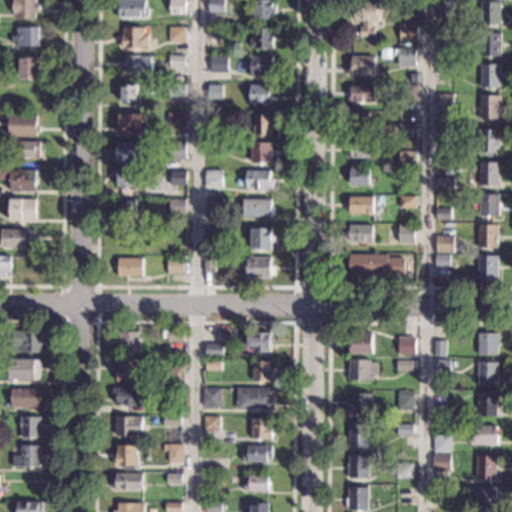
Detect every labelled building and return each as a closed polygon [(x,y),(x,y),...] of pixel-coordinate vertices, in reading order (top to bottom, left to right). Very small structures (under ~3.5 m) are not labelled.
[(35,0),(35,4),(39,4),(39,12),(35,12),(35,20),(16,19),(16,14),(13,14),(13,0),(35,0)] [(145,0),(145,7),(148,7),(148,16),(146,16),(146,18),(119,18),(119,0),(145,0)] [(185,0),(185,14),(169,14),(169,0),(185,0)] [(224,0),(224,12),(208,12),(208,0),(224,0)] [(272,0),(272,5),(275,5),(275,13),(272,13),(272,20),(250,20),(250,10),(253,10),(253,0),(272,0)] [(455,0),(454,18),(449,18),(449,26),(438,26),(438,17),(436,17),(437,0),(455,0)] [(388,12),(377,12),(377,21),(371,20),(371,27),(374,27),(374,37),(360,37),(360,27),(362,27),(362,21),(354,21),(354,1),(388,2),(388,12)] [(499,24),(480,24),(481,1),(482,1),(500,1),(499,24)] [(416,41),(399,41),(399,25),(416,25),(416,41)] [(185,42),(169,42),(169,27),(185,26),(185,42)] [(39,33),(42,33),(42,40),(39,40),(39,46),(17,46),(17,42),(12,43),(11,35),(17,35),(17,27),(39,27),(39,33)] [(144,35),(148,35),(148,48),(141,48),(141,53),(131,53),(131,48),(122,48),(122,34),(124,34),(124,27),(144,27),(144,35)] [(222,36),(207,36),(207,27),(222,27),(222,36)] [(272,48),(252,48),(252,47),(250,47),(250,39),(252,39),(252,27),(272,27),(272,48)] [(454,46),(437,46),(438,31),(454,31),(454,46)] [(500,56),(480,56),(480,33),(500,33),(500,56)] [(415,47),(414,66),(398,66),(398,46),(415,47)] [(227,73),(210,73),(210,54),(227,55),(227,73)] [(152,72),(140,72),(140,73),(125,73),(125,55),(152,55),(152,72)] [(185,66),(169,66),(169,55),(185,55),(185,66)] [(39,57),(38,77),(19,77),(19,56),(39,57)] [(272,66),(270,66),(270,76),(250,76),(250,56),(272,56),(272,66)] [(374,74),(347,74),(347,67),(351,67),(351,56),(374,56),(374,74)] [(453,62),(453,75),(437,75),(438,62),(453,62)] [(500,87),(480,87),(480,64),(500,64),(500,87)] [(136,93),(139,93),(139,107),(133,107),(133,103),(121,103),(121,98),(116,99),(116,84),(136,84),(136,93)] [(185,102),(169,102),(169,84),(185,84),(185,102)] [(221,100),(208,100),(208,84),(222,84),(221,100)] [(272,94),(269,94),(269,103),(250,103),(250,84),(272,84),(272,94)] [(417,102),(400,101),(401,84),(418,84),(417,102)] [(374,101),(351,102),(350,85),(374,85),(374,101)] [(453,94),(452,109),(437,109),(437,94),(453,94)] [(500,95),(499,118),(479,118),(480,94),(500,95)] [(184,129),(168,129),(168,112),(184,112),(184,129)] [(369,119),(374,119),(374,129),(350,129),(350,112),(369,112),(369,119)] [(38,125),(40,125),(40,131),(38,131),(38,136),(9,135),(10,113),(38,113),(38,125)] [(226,130),(211,130),(211,113),(226,113),(226,130)] [(146,134),(119,134),(119,114),(146,114),(146,134)] [(271,135),(252,135),(252,126),(253,126),(253,114),(271,114),(271,135)] [(416,139),(398,139),(398,123),(416,123),(416,139)] [(453,142),(436,142),(436,126),(453,126),(453,142)] [(499,129),(498,153),(478,152),(479,129),(499,129)] [(373,140),(373,158),(350,158),(350,140),(373,140)] [(40,157),(16,156),(17,141),(40,141),(40,157)] [(185,159),(168,159),(168,141),(185,141),(185,159)] [(149,155),(141,154),(140,163),(118,162),(118,142),(149,143),(149,155)] [(223,153),(208,153),(208,142),(210,142),(223,142),(223,153)] [(271,162),(251,162),(251,142),(271,142),(271,162)] [(416,166),(399,166),(399,150),(416,151),(416,166)] [(499,162),(498,185),(479,185),(479,162),(499,162)] [(368,185),(349,185),(349,168),(368,168),(368,185)] [(35,191),(10,191),(10,169),(36,170),(35,191)] [(222,188),(205,187),(205,169),(222,169),(222,188)] [(134,188),(126,188),(126,186),(118,186),(118,170),(134,170),(134,188)] [(187,185),(171,185),(171,170),(186,170),(187,185)] [(269,178),(274,178),(274,189),(245,189),(245,170),(270,170),(269,178)] [(453,190),(438,190),(438,177),(453,177),(453,190)] [(498,215),(478,215),(479,194),(498,194),(498,215)] [(415,208),(399,208),(399,201),(395,201),(395,196),(414,195),(415,208)] [(372,213),(349,213),(349,197),(372,197),(372,213)] [(223,199),(223,217),(205,216),(206,198),(223,199)] [(35,220),(10,220),(10,199),(35,199),(35,220)] [(135,219),(117,219),(118,207),(121,207),(121,199),(135,200),(135,219)] [(185,215),(169,215),(169,199),(185,199),(185,215)] [(271,217),(243,217),(243,199),(270,199),(271,199),(271,217)] [(450,218),(435,218),(435,208),(450,208),(450,218)] [(497,247),(477,247),(478,224),(498,224),(497,247)] [(373,225),(372,241),(348,241),(349,225),(373,225)] [(414,225),(413,243),(398,243),(398,225),(414,225)] [(221,244),(205,244),(205,226),(221,226),(221,244)] [(270,249),(251,249),(251,227),(270,227),(270,249)] [(30,247),(2,247),(2,229),(30,229),(30,247)] [(452,252),(435,252),(435,235),(453,236),(452,252)] [(386,258),(404,258),(404,274),(348,274),(349,253),(386,254),(386,258)] [(449,266),(434,265),(434,254),(449,255),(449,266)] [(497,279),(477,279),(478,255),(497,255),(497,279)] [(10,272),(5,272),(5,276),(0,276),(0,256),(10,256),(10,272)] [(214,272),(203,272),(204,256),(214,256),(214,272)] [(269,278),(246,278),(246,257),(248,257),(270,257),(269,278)] [(142,277),(117,276),(118,258),(141,258),(142,258),(142,277)] [(183,258),(183,274),(167,274),(167,258),(183,258)] [(40,353),(11,352),(11,330),(24,331),(40,331),(40,353)] [(183,341),(167,342),(167,338),(161,338),(161,331),(182,330),(183,341)] [(138,353),(119,353),(119,344),(118,344),(118,333),(119,333),(119,332),(137,331),(138,353)] [(270,336),(273,336),(273,342),(270,342),(270,352),(251,352),(251,347),(246,347),(246,337),(251,337),(251,331),(270,331),(270,336)] [(371,354),(349,354),(349,339),(351,339),(351,333),(371,333),(371,354)] [(497,355),(477,354),(478,333),(498,333),(497,355)] [(414,354),(397,354),(397,337),(414,337),(414,354)] [(445,341),(445,356),(433,356),(433,340),(445,341)] [(222,357),(205,357),(205,343),(222,343),(222,357)] [(39,380),(9,380),(9,359),(40,359),(39,380)] [(142,372),(143,372),(143,377),(142,377),(142,380),(116,380),(116,366),(118,366),(118,359),(142,359),(142,372)] [(220,372),(205,371),(205,359),(220,359),(220,372)] [(370,362),(377,362),(377,375),(373,375),(373,380),(348,380),(348,359),(370,359),(370,362)] [(411,371),(396,370),(396,359),(412,360),(411,371)] [(449,371),(433,370),(434,359),(449,359),(449,371)] [(270,368),(272,368),(272,382),(252,382),(252,360),(270,361),(270,368)] [(496,375),(497,375),(497,385),(477,384),(477,362),(497,362),(496,375)] [(183,367),(182,386),(166,385),(166,366),(183,367)] [(142,405),(116,405),(116,396),(112,396),(112,388),(142,388),(142,405)] [(220,407),(202,407),(202,388),(220,388),(220,407)] [(273,410),(236,409),(236,388),(273,388),(273,410)] [(39,407),(10,407),(11,389),(40,389),(39,407)] [(372,393),(371,414),(348,413),(348,399),(350,399),(350,392),(372,393)] [(413,410),(396,410),(397,393),(413,394),(413,410)] [(496,416),(477,416),(477,393),(496,394),(496,416)] [(174,403),(173,414),(158,413),(158,402),(174,403)] [(180,426),(163,425),(163,415),(180,415),(180,426)] [(219,430),(203,431),(203,416),(219,415),(219,430)] [(39,417),(39,424),(40,424),(40,437),(21,436),(21,428),(19,428),(19,416),(39,417)] [(141,436),(115,436),(115,416),(141,417),(141,436)] [(269,419),(269,425),(271,425),(271,439),(251,438),(251,418),(269,419)] [(368,447),(347,447),(348,423),(368,424),(368,447)] [(412,425),(412,435),(396,434),(397,424),(412,425)] [(495,445),(472,444),(473,425),(495,425),(495,445)] [(450,452),(433,452),(433,435),(450,435),(450,452)] [(182,463),(167,462),(168,444),(183,444),(182,463)] [(39,454),(40,454),(40,464),(39,464),(39,467),(12,466),(13,455),(20,455),(20,445),(39,445),(39,454)] [(136,456),(138,456),(138,465),(134,465),(134,469),(124,469),(124,465),(115,465),(115,452),(116,452),(116,445),(136,445),(136,456)] [(272,456),(266,456),(266,462),(242,462),(242,454),(247,454),(247,446),(272,446),(272,456)] [(449,471),(433,471),(433,453),(449,453),(449,471)] [(368,479),(348,479),(348,455),(368,455),(368,479)] [(496,456),(495,479),(476,479),(476,455),(496,456)] [(412,478),(395,478),(395,462),(412,463),(412,478)] [(142,489),(111,489),(111,481),(115,481),(115,473),(142,473),(142,489)] [(181,474),(181,484),(166,484),(166,473),(181,474)] [(221,490),(204,490),(204,473),(221,473),(221,490)] [(267,492),(244,492),(244,483),(248,483),(248,475),(267,475),(267,492)] [(367,510),(347,510),(348,487),(367,487),(367,510)] [(495,503),(499,504),(499,511),(475,511),(475,489),(495,489),(495,503)] [(43,511),(17,511),(17,501),(43,501),(43,511)] [(180,511),(165,511),(165,502),(180,502),(180,511)] [(267,511),(250,511),(250,502),(267,503),(267,511)] [(144,511),(112,511),(112,510),(117,510),(117,503),(144,503),(144,511)] [(221,511),(205,511),(205,503),(221,503),(221,511)]
